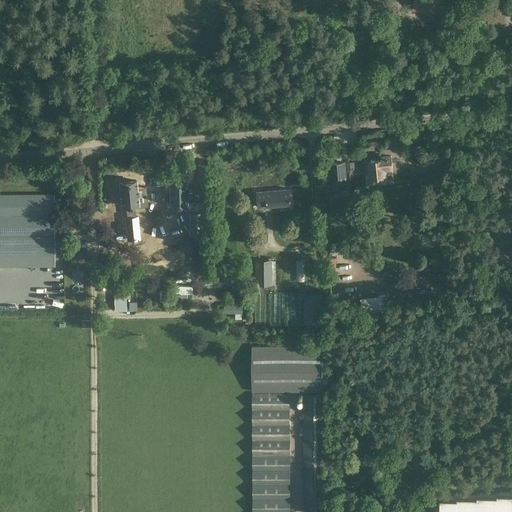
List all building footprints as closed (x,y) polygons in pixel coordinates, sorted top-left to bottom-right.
[(436,0),(413,0),(412,10),(435,13),(436,0)] [(376,160),(371,160),(372,176),(387,174),(393,174),(391,155),(381,156),(381,159),(376,160)] [(331,175),(329,175),(330,182),(332,182),(333,189),(346,187),(344,162),(330,163),(331,175)] [(171,203),(167,203),(168,211),(175,211),(175,204),(177,204),(180,204),(187,203),(186,195),(187,195),(187,188),(186,188),(186,179),(179,180),(179,179),(177,180),(170,180),(171,203)] [(123,190),(122,190),(123,198),(124,197),(124,205),(140,204),(138,180),(122,182),(123,190)] [(507,195),(505,182),(499,183),(501,196),(507,195)] [(289,189),(255,192),(257,206),(280,203),(281,210),(291,209),(290,203),(289,189)] [(54,193),(0,193),(0,255),(55,255),(54,193)] [(201,212),(190,212),(190,234),(202,234),(201,212)] [(139,216),(128,217),(130,239),(142,238),(139,216)] [(191,264),(192,250),(153,250),(153,263),(191,264)] [(271,259),(254,260),(255,285),(272,285),(271,259)] [(233,273),(228,275),(232,284),(237,282),(233,273)] [(171,279),(170,290),(180,290),(181,280),(171,279)] [(322,293),(304,293),(304,324),(322,324),(322,293)] [(100,294),(101,302),(110,302),(110,294),(100,294)] [(224,303),(224,312),(235,312),(242,312),(242,303),(224,303)] [(180,324),(180,313),(168,313),(168,325),(180,324)] [(214,316),(204,316),(204,327),(215,327),(214,316)] [(153,327),(153,318),(144,318),(144,327),(153,327)] [(227,326),(227,336),(238,337),(238,327),(227,326)] [(251,346),(251,392),(322,392),(322,346),(251,346)] [(303,393),(304,511),(324,511),(324,393),(303,393)] [(290,511),(290,394),(252,394),(252,511),(290,511)] [(440,497),(439,511),(511,511),(511,493),(497,493),(497,495),(477,494),(477,496),(457,495),(457,497),(440,497)]
